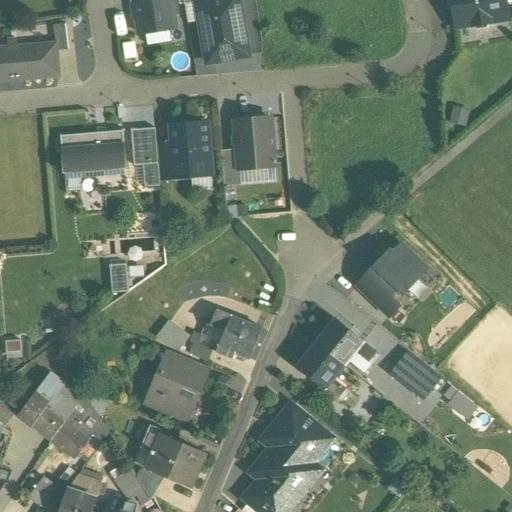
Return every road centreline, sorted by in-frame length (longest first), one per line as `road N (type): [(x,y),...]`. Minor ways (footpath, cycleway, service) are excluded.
road 1 (residential): [(302,279),(203,511)]
road 2 (residential): [(292,80),(302,279)]
road 3 (residential): [(292,80),(411,63),(419,47),(412,0)]
road 4 (residential): [(111,92),(292,80)]
road 5 (residential): [(413,188),(302,279)]
road 6 (track): [(511,106),(413,188)]
